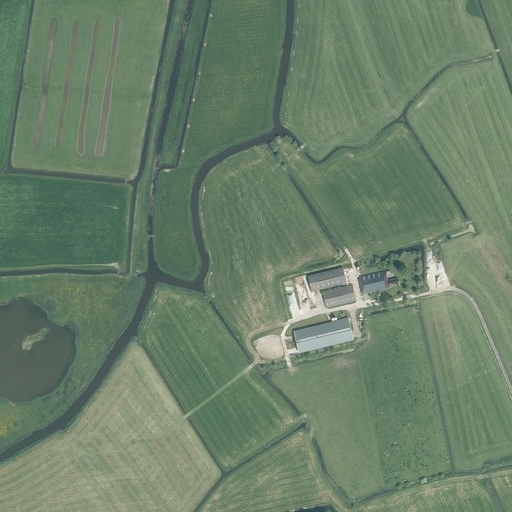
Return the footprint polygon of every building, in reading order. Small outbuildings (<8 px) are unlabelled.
[(356,257),(358,258),(360,258),(362,258),(364,258),(366,256),(367,255),(368,253),(368,251),(368,248),(367,246),(365,244),(363,243),(360,243),(358,243),(356,244),(354,246),(353,248),(353,250),(353,253),(354,255),(356,257)] [(346,284),(342,268),(308,276),(311,292),(346,284)] [(359,278),(363,295),(364,301),(371,300),(369,294),(386,290),(386,289),(399,286),(398,279),(387,281),(385,272),(359,278)] [(296,284),(304,282),(303,276),(294,278),(296,284)] [(322,292),(326,308),(356,301),(352,285),(322,292)] [(332,324),(294,333),(299,353),(353,340),(348,319),(332,323),(332,324)]
